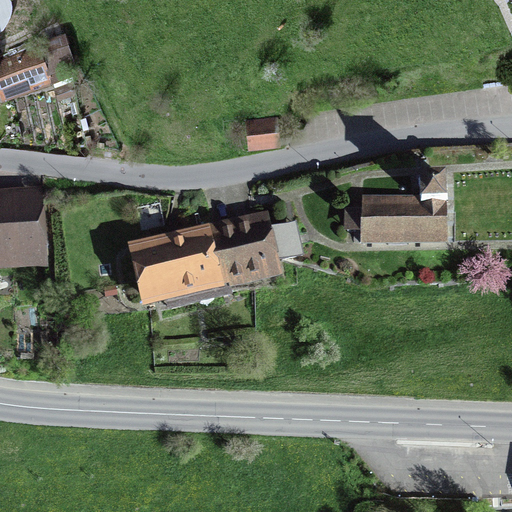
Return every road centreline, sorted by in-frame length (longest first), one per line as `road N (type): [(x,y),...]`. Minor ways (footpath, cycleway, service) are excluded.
road 1 (unclassified): [(511,127),(132,175),(0,163)]
road 2 (secondary): [(511,426),(0,403)]
